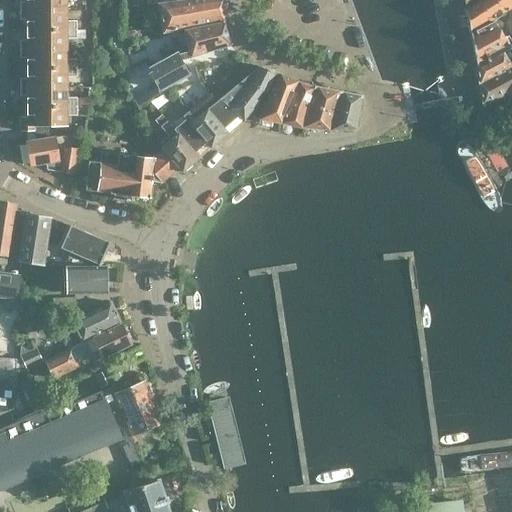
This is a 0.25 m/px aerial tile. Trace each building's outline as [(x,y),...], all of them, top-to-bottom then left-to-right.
[(19,2),(19,11),(66,11),(66,0),(76,0),(75,0),(25,0),(25,2),(19,2)] [(144,0),(145,4),(156,3),(162,34),(183,30),(223,21),(224,1),(224,0),(144,0)] [(511,0),(478,0),(465,10),(469,33),(493,21),(511,7),(511,0)] [(66,11),(19,11),(19,20),(25,20),(25,30),(66,30),(76,30),(75,20),(66,21),(66,11)] [(187,74),(179,61),(189,58),(229,47),(223,21),(183,30),(187,46),(165,51),(167,60),(151,69),(153,73),(150,75),(157,86),(133,100),(138,109),(149,102),(173,87),(170,83),(187,74)] [(493,21),(469,33),(476,65),(508,48),(493,21)] [(25,40),(19,40),(19,49),(66,49),(66,39),(84,38),(84,30),(76,30),(66,30),(25,30),(25,40)] [(508,48),(476,65),(479,83),(479,85),(511,67),(511,52),(509,47),(508,48)] [(66,49),(19,49),(19,58),(25,58),(25,68),(76,68),(76,59),(66,59),(66,49)] [(274,73),(258,67),(257,67),(219,99),(216,101),(214,103),(206,109),(193,120),(188,111),(182,116),(171,125),(170,125),(177,133),(177,132),(199,157),(227,132),(243,120),(266,90),(274,75),(274,73)] [(511,67),(479,85),(482,105),(483,106),(499,97),(501,102),(511,101),(511,102),(511,67)] [(19,78),(19,87),(67,86),(67,77),(76,77),(76,68),(25,68),(25,78),(19,78)] [(278,74),(267,99),(258,119),(281,123),(287,105),(297,82),(278,74)] [(287,105),(281,123),(301,127),(302,127),(313,88),(297,82),(287,105)] [(67,86),(19,87),(19,96),(25,96),(25,106),(76,106),(76,97),(67,97),(67,86)] [(313,88),(302,127),(329,130),(339,92),(314,87),(314,88),(313,88)] [(339,92),(329,130),(355,129),(361,97),(339,92)] [(211,94),(188,111),(193,120),(206,109),(214,103),(216,101),(211,94)] [(20,131),(24,131),(33,131),(33,126),(67,126),(67,115),(75,115),(75,116),(85,116),(85,106),(76,106),(25,106),(25,117),(19,117),(20,131)] [(177,133),(170,125),(161,114),(154,121),(168,136),(160,143),(162,146),(159,148),(163,151),(181,172),(199,157),(177,132),(177,133)] [(54,137),(26,141),(31,167),(47,164),(48,171),(65,173),(65,174),(73,174),(75,160),(76,153),(57,151),(54,137)] [(84,191),(96,192),(113,194),(113,199),(130,201),(130,196),(149,199),(151,182),(160,183),(177,168),(163,151),(155,158),(117,154),(101,152),(100,162),(87,161),(84,191)] [(473,153),(462,160),(482,196),(493,189),(473,153)] [(0,254),(8,256),(9,249),(15,250),(18,232),(11,231),(15,204),(0,202),(0,254)] [(50,218),(24,214),(17,261),(43,265),(50,218)] [(64,238),(60,247),(85,259),(99,265),(108,242),(70,226),(68,229),(65,229),(62,235),(64,238)] [(105,265),(65,265),(66,294),(105,294),(105,265)] [(20,275),(0,271),(0,298),(16,301),(20,275)] [(75,309),(74,298),(52,299),(56,315),(75,309)] [(5,309),(18,309),(18,301),(5,301),(5,309)] [(70,322),(58,328),(69,349),(70,348),(71,348),(80,343),(92,338),(91,337),(120,323),(110,302),(70,321),(70,322)] [(80,343),(71,348),(77,359),(91,352),(96,361),(130,345),(120,323),(91,337),(92,338),(80,343)] [(15,374),(41,361),(35,348),(28,351),(20,346),(19,360),(16,360),(15,374)] [(69,349),(44,360),(53,378),(79,366),(76,360),(77,359),(71,348),(70,348),(69,349)] [(14,364),(0,362),(0,486),(118,436),(116,430),(125,426),(109,387),(75,401),(74,398),(79,396),(78,395),(11,423),(15,374),(16,360),(16,359),(15,359),(14,364)] [(121,378),(116,367),(95,375),(100,387),(121,378)] [(125,426),(126,426),(130,436),(161,422),(144,381),(113,394),(110,387),(109,387),(125,426)] [(31,390),(19,396),(18,414),(39,405),(31,390)] [(228,405),(209,410),(224,468),(243,463),(228,405)] [(218,453),(207,455),(208,460),(213,461),(219,460),(218,453)] [(168,511),(158,481),(123,493),(129,511),(168,511)] [(67,509),(68,511),(98,511),(107,508),(101,494),(67,509)] [(383,511),(462,511),(461,500),(424,504),(424,507),(383,511)]
